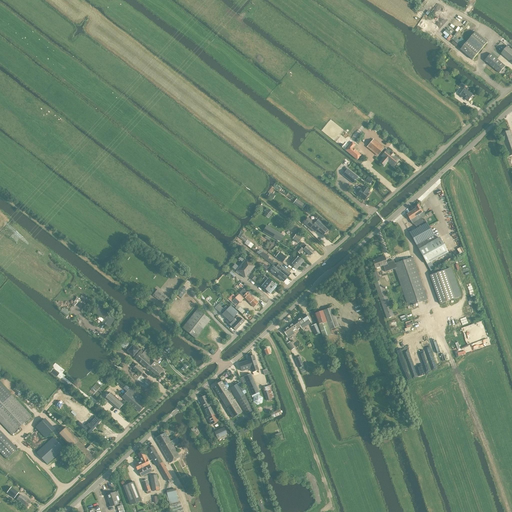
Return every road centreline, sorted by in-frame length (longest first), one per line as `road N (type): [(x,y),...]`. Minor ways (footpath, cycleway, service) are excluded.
road 1 (unclassified): [(511,87),(212,357)]
road 2 (unclassified): [(224,368),(511,108)]
road 3 (unclassified): [(212,357),(40,511)]
road 4 (unclassified): [(66,511),(224,368)]
road 5 (track): [(74,305),(156,403)]
